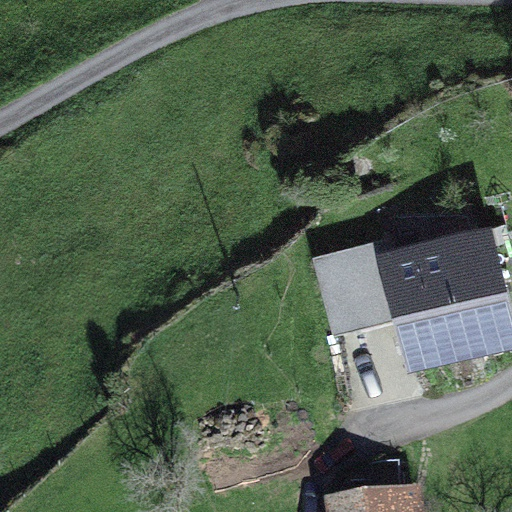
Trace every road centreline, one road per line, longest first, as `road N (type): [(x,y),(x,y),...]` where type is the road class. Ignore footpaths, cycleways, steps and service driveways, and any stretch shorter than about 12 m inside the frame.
road 1 (unclassified): [(0,129),(225,6),(332,0)]
road 2 (unclassified): [(511,381),(461,409),(366,427)]
road 3 (unclassified): [(367,0),(511,2)]
